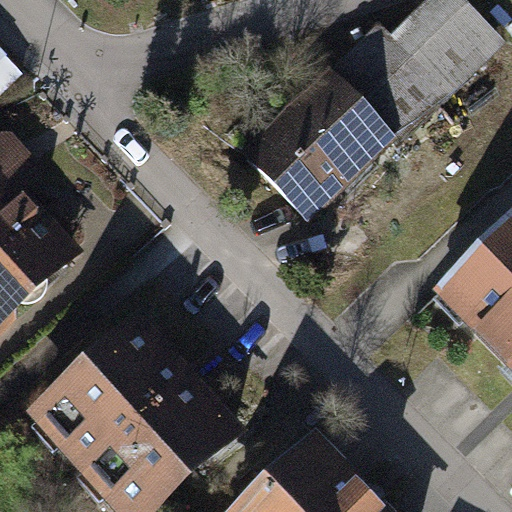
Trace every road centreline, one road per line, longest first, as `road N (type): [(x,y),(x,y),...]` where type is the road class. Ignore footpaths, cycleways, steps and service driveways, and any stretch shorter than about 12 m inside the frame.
road 1 (residential): [(95,77),(128,143),(493,511)]
road 2 (residential): [(95,77),(337,0)]
